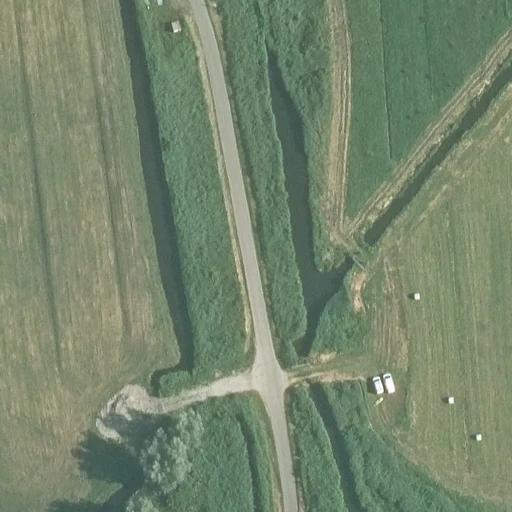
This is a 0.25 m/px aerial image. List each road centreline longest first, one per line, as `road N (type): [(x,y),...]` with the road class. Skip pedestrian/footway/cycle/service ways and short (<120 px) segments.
road 1 (tertiary): [(291,511),(233,144),(210,38),(192,0)]
road 2 (track): [(388,362),(164,409)]
